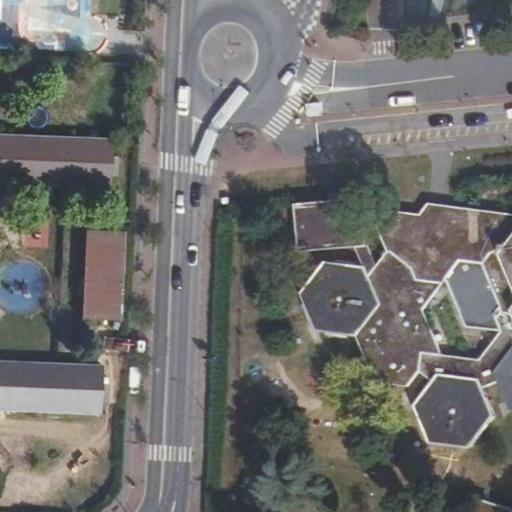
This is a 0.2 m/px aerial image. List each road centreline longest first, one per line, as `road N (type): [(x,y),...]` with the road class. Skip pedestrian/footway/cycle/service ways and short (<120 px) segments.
road 1 (tertiary): [(205,105),(192,163),(172,511)]
road 2 (tertiary): [(205,105),(246,104),(273,82),(274,29),(259,9),(233,0)]
road 3 (tertiary): [(213,0),(193,15),(187,43),(190,87),(205,105)]
